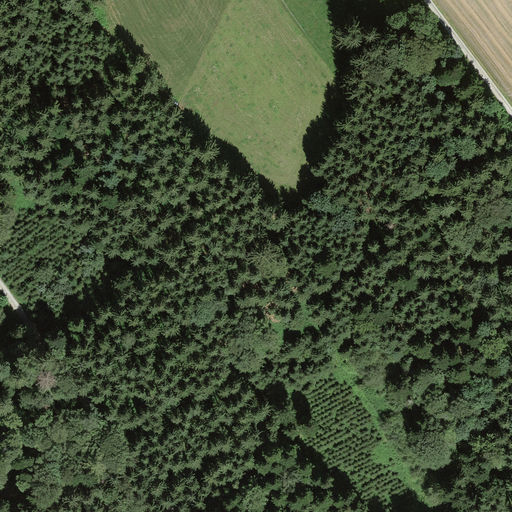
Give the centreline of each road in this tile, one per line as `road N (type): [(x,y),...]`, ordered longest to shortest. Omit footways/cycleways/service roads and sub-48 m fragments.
road 1 (track): [(0,287),(166,511)]
road 2 (track): [(427,0),(511,116)]
